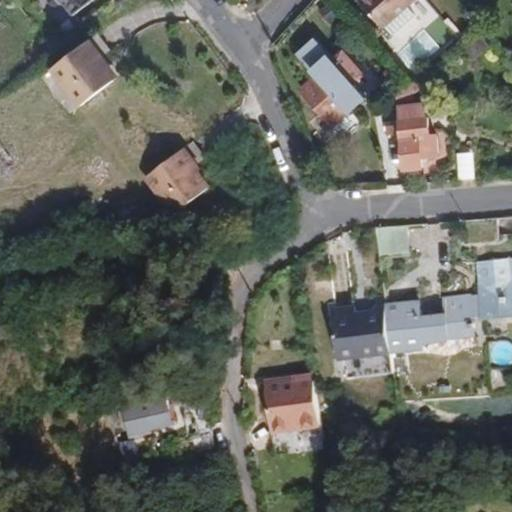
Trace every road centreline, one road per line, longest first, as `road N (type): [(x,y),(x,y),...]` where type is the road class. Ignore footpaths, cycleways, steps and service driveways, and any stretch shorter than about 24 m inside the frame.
road 1 (residential): [(246,511),(234,455),(231,316),(256,275),(323,213)]
road 2 (track): [(240,296),(187,267),(143,261),(92,257),(0,276)]
road 3 (residential): [(511,198),(323,213)]
road 4 (residential): [(323,213),(243,48)]
